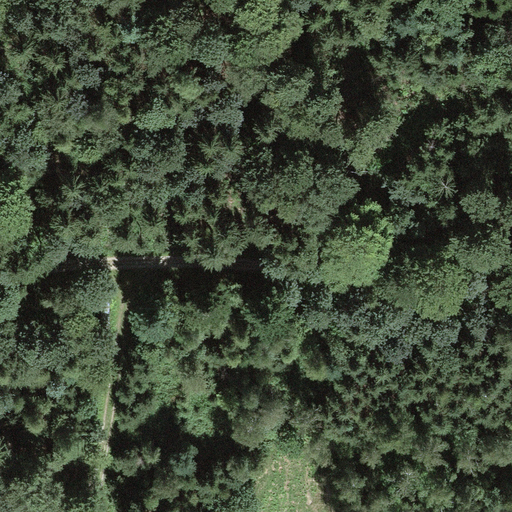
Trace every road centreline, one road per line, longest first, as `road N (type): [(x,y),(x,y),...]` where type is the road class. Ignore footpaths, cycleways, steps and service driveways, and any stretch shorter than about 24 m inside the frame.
road 1 (track): [(0,277),(56,263),(127,259),(511,291)]
road 2 (track): [(91,511),(127,259)]
